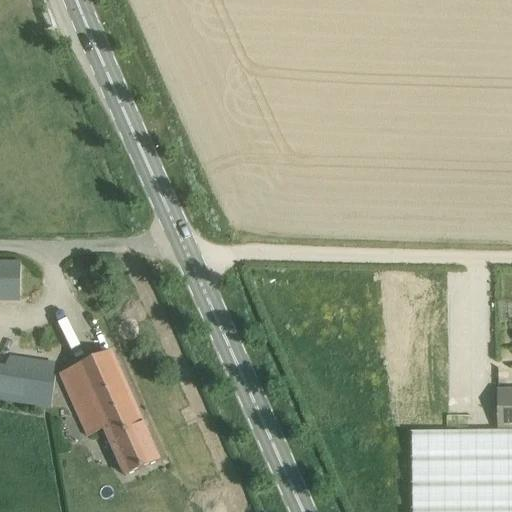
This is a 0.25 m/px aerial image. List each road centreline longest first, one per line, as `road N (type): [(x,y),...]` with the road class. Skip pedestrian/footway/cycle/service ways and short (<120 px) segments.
road 1 (track): [(188,252),(511,259)]
road 2 (secondary): [(304,511),(188,252)]
road 3 (secondary): [(188,252),(76,0)]
road 4 (unclassified): [(0,246),(188,252)]
